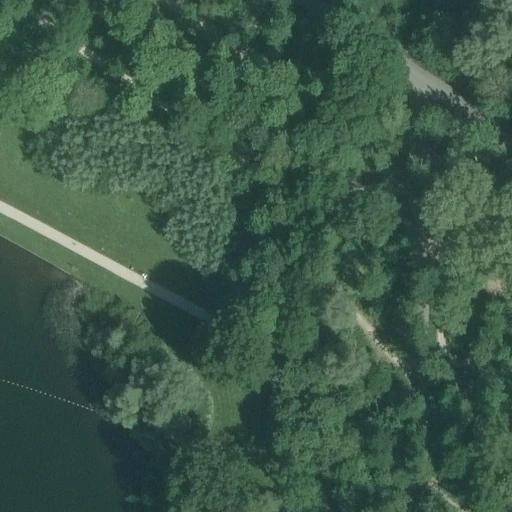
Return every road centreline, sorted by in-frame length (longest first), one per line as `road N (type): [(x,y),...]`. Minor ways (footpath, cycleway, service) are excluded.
road 1 (unknown): [(165,0),(296,91),(392,176),(441,250),(444,365),(452,385),(478,412),(511,426)]
road 2 (unclassified): [(315,0),(511,138)]
